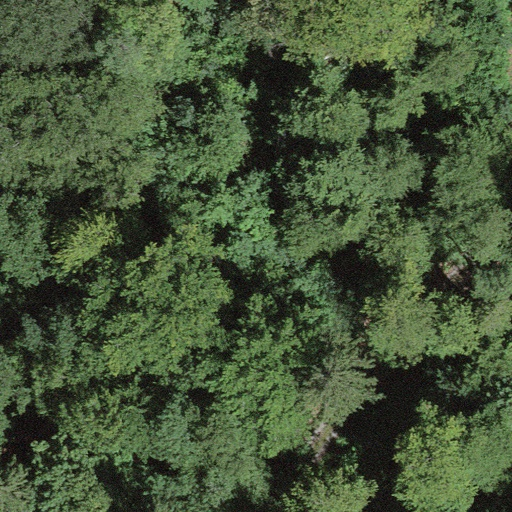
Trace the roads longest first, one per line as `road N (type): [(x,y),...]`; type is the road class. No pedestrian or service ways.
road 1 (track): [(0,177),(136,417),(141,446),(301,481)]
road 2 (track): [(301,481),(511,208)]
